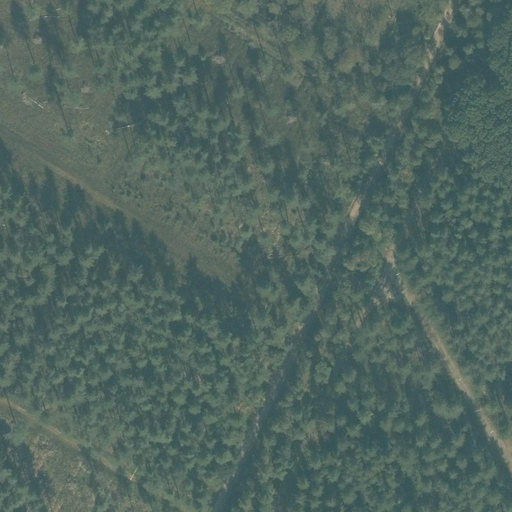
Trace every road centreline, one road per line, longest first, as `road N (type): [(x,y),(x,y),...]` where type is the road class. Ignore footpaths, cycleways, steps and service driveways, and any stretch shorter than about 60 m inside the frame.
road 1 (track): [(214,511),(455,0)]
road 2 (track): [(511,0),(272,511)]
road 3 (track): [(511,463),(387,266)]
road 4 (track): [(0,397),(189,511)]
